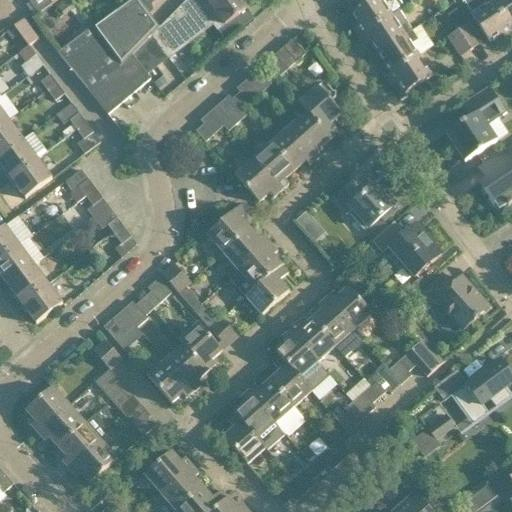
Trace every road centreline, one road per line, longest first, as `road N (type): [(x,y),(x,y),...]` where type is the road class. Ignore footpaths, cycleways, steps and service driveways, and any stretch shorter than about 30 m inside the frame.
road 1 (residential): [(266,511),(189,443),(183,425),(189,407),(303,292),(308,278),(283,229),(286,198),(391,114)]
road 2 (residential): [(20,367),(150,251),(161,140),(178,109),(304,0)]
road 3 (residential): [(511,296),(400,127)]
road 4 (residential): [(391,114),(307,0)]
road 5 (residential): [(400,127),(511,48)]
